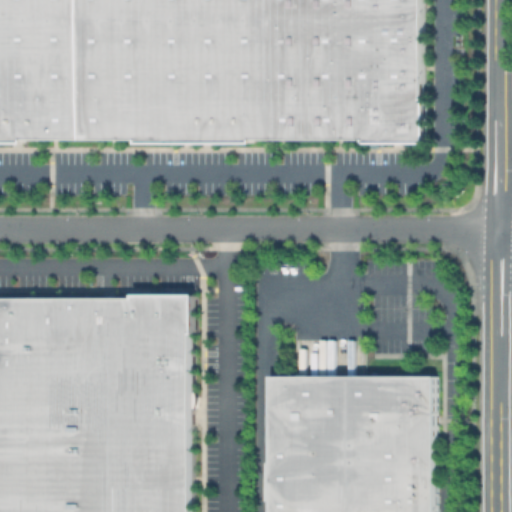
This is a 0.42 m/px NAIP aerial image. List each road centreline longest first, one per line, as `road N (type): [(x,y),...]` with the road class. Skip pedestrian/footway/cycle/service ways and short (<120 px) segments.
road 1 (residential): [(0,227),(496,229)]
road 2 (tertiary): [(494,511),(496,229)]
road 3 (tertiary): [(496,229),(498,0)]
